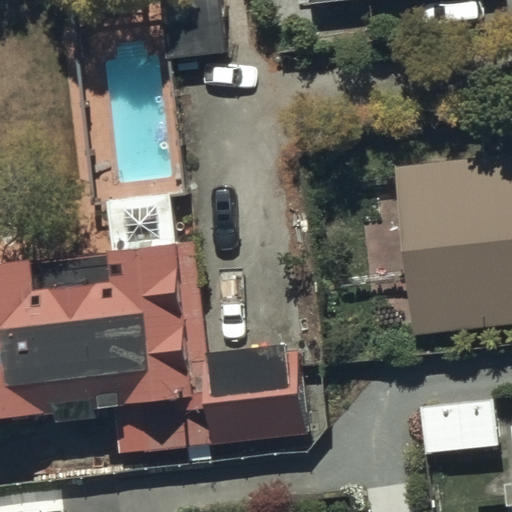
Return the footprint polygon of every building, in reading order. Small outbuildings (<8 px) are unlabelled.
[(162,7),(169,68),(225,62),(217,0),(162,7)] [(306,0),(308,15),(467,0),(306,0)] [(511,165),(397,178),(415,344),(511,333),(511,165)] [(0,421),(85,413),(85,422),(116,420),(118,449),(314,429),(305,345),(212,354),(200,232),(177,234),(173,195),(110,201),(115,254),(0,265),(0,421)] [(422,413),(426,459),(498,454),(495,408),(422,413)]
